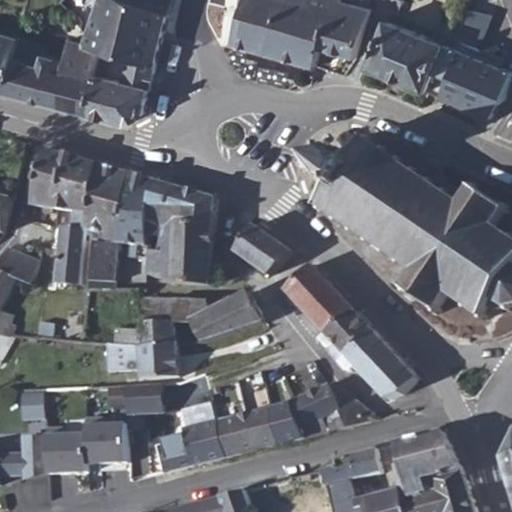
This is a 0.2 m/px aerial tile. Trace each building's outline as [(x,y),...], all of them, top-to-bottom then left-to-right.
[(132,59),(158,67),(171,14),(133,0),(63,0),(93,26),(91,32),(87,44),(87,45),(105,50),(105,51),(114,54),(132,59)] [(133,0),(171,14),(174,0),(133,0)] [(214,0),(211,15),(226,41),(278,56),(318,67),(324,47),(323,47),(331,16),(312,11),(311,8),(313,0),(214,0)] [(323,47),(324,47),(359,57),(375,8),(364,4),(350,0),(313,0),(311,8),(312,11),(331,16),(323,47)] [(467,7),(457,31),(485,41),(496,14),(467,7)] [(391,19),(372,66),(430,90),(451,44),(391,19)] [(1,30),(0,33),(0,91),(8,94),(22,36),(1,30)] [(430,90),(494,117),(507,98),(511,81),(511,69),(505,67),(508,58),(485,48),(485,50),(479,47),(482,41),(457,31),(457,30),(451,44),(430,90)] [(22,36),(8,94),(35,100),(43,67),(31,63),(37,41),(22,36)] [(73,75),(63,107),(91,114),(105,51),(105,50),(87,45),(87,44),(72,39),(68,60),(69,60),(66,73),(73,75)] [(35,100),(63,107),(73,75),(66,73),(69,60),(68,60),(49,54),(51,45),(37,41),(31,63),(43,67),(35,100)] [(132,59),(126,82),(107,77),(114,54),(105,51),(91,114),(112,120),(129,124),(146,114),(152,90),(158,67),(132,59)] [(344,152),(346,149),(343,146),(319,183),(323,185),(324,182),(335,188),(333,192),(335,193),(328,204),(324,201),(321,204),(325,208),(322,212),(325,214),(328,210),(340,218),(337,222),(343,225),(345,222),(357,229),(355,233),(357,236),(361,232),(371,239),(369,243),(373,245),(376,242),(387,250),(384,254),(388,257),(392,253),(401,260),(399,264),(404,267),(407,264),(422,273),(413,286),(410,284),(408,288),(410,290),(408,295),(412,297),(416,292),(440,309),(436,314),(440,317),(444,312),(447,314),(449,311),(447,308),(455,295),(470,306),(468,310),(473,313),(475,309),(485,315),(483,319),(486,322),(488,319),(492,320),(496,316),(492,314),(496,307),(501,312),(508,308),(510,308),(511,315),(511,237),(500,228),(507,216),(511,219),(511,217),(511,213),(510,212),(511,208),(511,207),(509,206),(507,209),(481,192),(484,189),(480,186),(477,190),(473,188),(471,192),(475,194),(466,206),(451,196),(453,192),(449,190),(446,193),(435,186),(438,182),(434,180),(431,183),(420,175),(422,171),(419,169),(416,173),(405,166),(408,162),(404,159),(401,163),(389,155),(392,152),(387,149),(384,152),(373,144),(375,140),(372,138),(369,141),(365,139),(361,142),(367,146),(359,157),(357,155),(355,158),(344,152)] [(36,209),(63,214),(76,158),(50,150),(36,209)] [(76,158),(63,214),(68,215),(79,217),(76,234),(66,233),(63,287),(87,289),(91,244),(92,235),(101,165),(76,158)] [(134,175),(101,165),(92,235),(113,238),(112,246),(123,248),(123,247),(134,175)] [(161,183),(134,175),(123,247),(123,248),(152,249),(152,247),(152,241),(161,183)] [(198,223),(200,194),(161,183),(152,241),(164,242),(163,256),(152,256),(152,279),(166,285),(176,285),(176,246),(180,219),(198,223)] [(223,201),(200,194),(198,223),(180,219),(176,246),(176,285),(176,287),(218,287),(223,201)] [(18,200),(0,195),(0,231),(6,233),(9,234),(15,209),(18,200)] [(79,217),(68,215),(66,233),(76,234),(79,217)] [(299,255),(259,227),(241,253),(274,278),(299,255)] [(121,286),(123,248),(112,246),(98,246),(94,284),(121,286)] [(15,250),(0,267),(0,269),(23,281),(22,282),(37,287),(44,262),(15,250)] [(329,334),(359,312),(316,266),(289,291),(329,334)] [(0,311),(3,313),(4,311),(5,312),(22,282),(23,281),(0,269),(0,311)] [(120,294),(121,286),(94,284),(93,294),(120,294)] [(211,302),(200,302),(199,321),(207,345),(269,324),(250,288),(227,299),(230,304),(214,311),(211,302)] [(174,300),(147,299),(145,324),(173,325),(174,300)] [(200,302),(174,300),(173,325),(180,326),(199,321),(200,302)] [(359,312),(329,334),(338,343),(330,350),(341,363),(377,331),(359,312)] [(16,317),(3,313),(0,319),(0,333),(16,337),(19,328),(14,326),(16,317)] [(173,325),(145,324),(145,332),(144,347),(181,345),(180,326),(173,325)] [(144,347),(145,332),(120,331),(119,347),(130,348),(144,347)] [(377,331),(341,363),(348,371),(353,371),(358,366),(389,399),(392,400),(407,395),(423,380),(377,331)] [(0,333),(0,364),(2,366),(19,338),(16,337),(0,333)] [(119,347),(111,346),(111,373),(144,371),(144,380),(183,378),(181,345),(144,347),(130,348),(119,347)] [(342,389),(337,383),(296,402),(279,408),(220,423),(229,458),(307,440),(383,421),(344,389),(342,389)] [(167,386),(130,387),(131,415),(168,413),(167,386)] [(27,420),(51,418),(48,391),(24,394),(27,420)] [(216,404),(186,411),(190,430),(220,423),(216,404)] [(92,466),(132,465),(131,425),(107,426),(107,419),(90,420),(91,435),(92,466)] [(229,458),(220,423),(190,430),(188,433),(188,435),(166,441),(167,446),(160,447),(167,474),(229,458)] [(52,474),(52,475),(92,474),(92,466),(91,435),(67,436),(67,429),(50,430),(51,438),(52,474)] [(433,479),(465,471),(448,433),(402,443),(406,464),(398,466),(405,490),(404,491),(406,499),(436,492),(433,479)] [(2,449),(0,448),(0,487),(3,486),(3,477),(29,476),(29,480),(52,474),(51,438),(27,439),(28,455),(2,456),(2,449)] [(386,474),(380,450),(353,456),(355,465),(326,472),(330,487),(386,474)] [(478,511),(471,486),(465,471),(433,479),(436,492),(443,511),(478,511)] [(255,511),(249,491),(165,511),(255,511)] [(408,511),(406,499),(404,491),(359,502),(361,511),(408,511)] [(443,511),(436,492),(406,499),(408,511),(443,511)]
